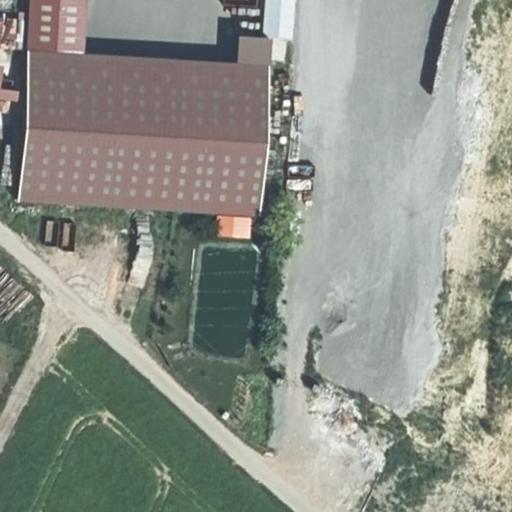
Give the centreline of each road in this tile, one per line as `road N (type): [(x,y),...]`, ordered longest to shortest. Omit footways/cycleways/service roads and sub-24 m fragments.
road 1 (track): [(273,487),(298,0)]
road 2 (track): [(0,444),(69,294)]
